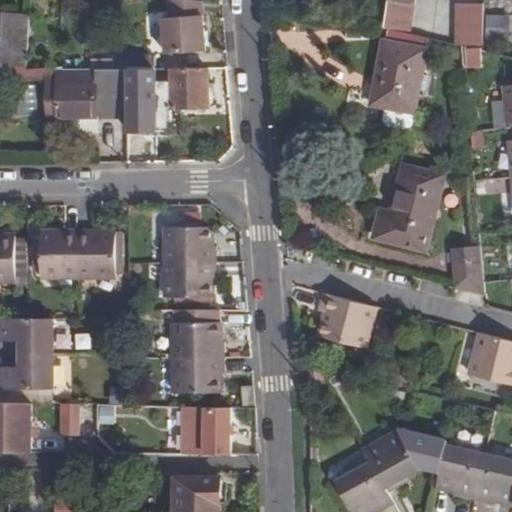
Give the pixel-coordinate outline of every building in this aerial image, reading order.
[(166,55),(205,52),(200,1),(184,0),(167,0),(169,19),(162,19),(166,55)] [(388,0),(384,27),(411,31),(415,5),(411,4),(388,0)] [(483,45),(484,4),(455,4),(454,45),(483,45)] [(1,64),(27,65),(29,14),(4,13),(1,64)] [(488,15),(487,42),(511,42),(511,16),(488,15)] [(428,39),(388,28),(386,41),(384,41),(377,78),(381,79),(377,105),(386,107),(384,120),(387,126),(407,129),(412,126),(428,39)] [(129,69),(158,69),(158,56),(129,56),(129,60),(91,60),(91,69),(95,69),(129,69)] [(171,87),(164,88),(164,68),(158,69),(129,69),(129,87),(129,119),(129,132),(144,132),(144,137),(173,137),(172,108),(171,108),(171,87)] [(172,108),(208,107),(207,88),(207,83),(207,68),(171,68),(171,87),(171,108),(172,108)] [(129,69),(95,69),(91,69),(65,70),(59,70),(60,80),(60,87),(48,87),(49,121),(61,120),(98,119),(129,119),(129,87),(129,69)] [(372,104),(377,105),(381,79),(377,78),(372,104)] [(62,133),(98,131),(98,119),(61,120),(62,133)] [(393,214),(382,212),(375,237),(425,249),(443,176),(404,168),(393,214)] [(476,183),(477,194),(487,193),(486,182),(476,183)] [(187,228),(202,228),(202,214),(187,214),(187,228)] [(213,247),(213,228),(202,228),(187,228),(168,228),(168,263),(218,262),(218,247),(213,247)] [(35,244),(35,277),(80,277),(79,233),(42,233),(42,244),(35,244)] [(79,233),(80,277),(117,276),(117,274),(117,233),(79,233)] [(0,280),(17,280),(17,238),(17,236),(0,236),(0,280)] [(29,283),(29,238),(17,238),(17,280),(17,283),(29,283)] [(481,245),(455,248),(457,265),(482,263),(481,245)] [(168,263),(168,298),(214,297),(214,278),(218,278),(218,262),(168,263)] [(482,263),(457,265),(459,289),(486,296),(482,263)] [(376,306),(323,293),(319,310),(326,312),(320,337),(365,348),(376,306)] [(176,311),(176,358),(226,358),(226,342),(221,342),(221,310),(176,311)] [(54,354),(54,319),(0,319),(0,341),(22,341),(23,354),(54,354)] [(511,340),(481,333),(470,374),(511,384),(511,340)] [(0,367),(0,389),(0,390),(53,389),(55,389),(54,354),(23,354),(23,367),(0,367)] [(176,358),(176,393),(221,393),(222,373),(226,373),(226,358),(176,358)] [(388,365),(383,383),(408,389),(412,370),(388,365)] [(243,386),(245,405),(256,404),(255,386),(243,386)] [(53,403),(53,389),(0,390),(0,402),(34,403),(53,403)] [(0,402),(0,446),(34,448),(34,403),(0,402)] [(79,405),(61,404),(60,436),(78,437),(79,405)] [(231,454),(232,407),(187,406),(186,453),(231,454)] [(365,450),(372,463),(388,492),(407,482),(404,478),(421,468),(400,431),(365,450)] [(448,442),(400,431),(421,468),(440,473),(447,446),(448,442)] [(447,446),(440,473),(437,487),(456,492),(455,496),(475,501),(486,454),(447,446)] [(511,460),(486,454),(475,501),(494,506),(496,501),(511,505),(511,460)] [(382,511),(395,504),(388,492),(372,463),(338,483),(353,511),(373,511),(375,511),(376,511),(382,511)] [(177,481),(177,511),(221,511),(222,482),(177,481)] [(59,499),(58,511),(86,511),(87,500),(59,499)]
